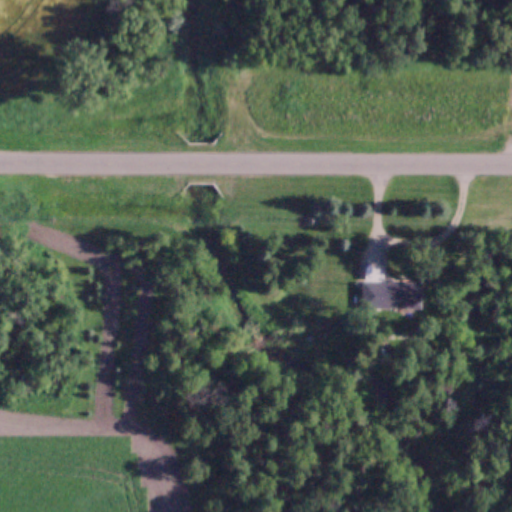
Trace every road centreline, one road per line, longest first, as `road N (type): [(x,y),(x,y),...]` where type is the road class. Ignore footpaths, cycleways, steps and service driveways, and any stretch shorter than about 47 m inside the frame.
road 1 (tertiary): [(231,161),(511,164)]
road 2 (tertiary): [(0,161),(189,161)]
